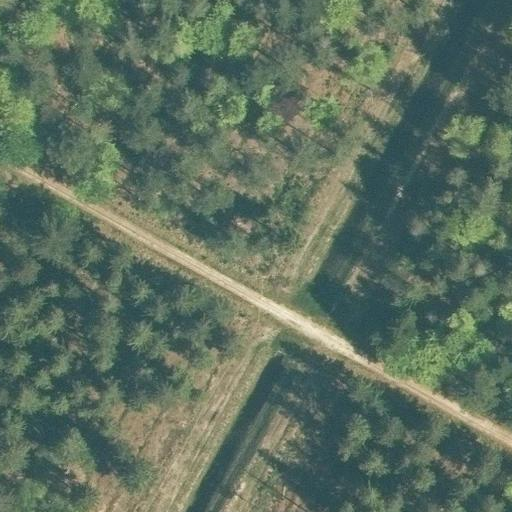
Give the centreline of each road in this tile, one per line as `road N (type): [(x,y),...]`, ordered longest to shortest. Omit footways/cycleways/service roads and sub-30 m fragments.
road 1 (track): [(163,511),(448,0)]
road 2 (track): [(0,160),(511,444)]
road 3 (track): [(506,0),(223,511)]
